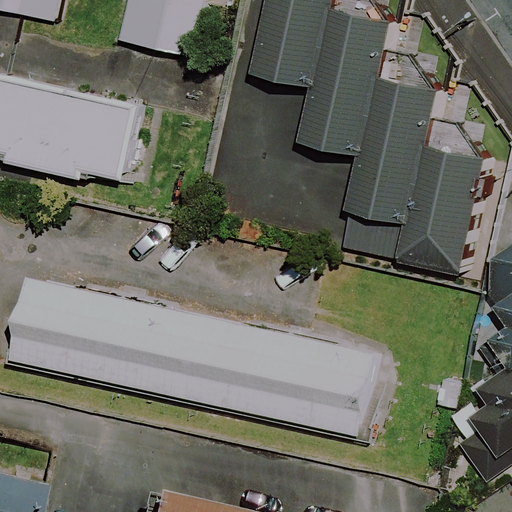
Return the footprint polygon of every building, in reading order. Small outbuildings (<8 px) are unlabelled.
[(60,0),(0,0),(0,12),(55,24),(60,0)] [(210,0),(134,0),(125,43),(198,59),(210,0)] [(325,19),(327,0),(278,0),(270,77),(318,83),(325,19)] [(380,84),(387,26),(325,19),(318,83),(311,141),(373,148),(380,84)] [(0,150),(20,154),(17,168),(86,182),(89,169),(130,178),(146,102),(0,71),(0,150)] [(424,158),(432,90),(380,84),(373,148),(365,213),(417,219),(424,158)] [(417,219),(413,254),(469,260),(480,165),(424,158),(417,219)] [(511,243),(491,256),(511,289),(511,295),(495,306),(508,327),(478,346),(500,380),(507,391),(461,421),(488,465),(511,449),(511,243)] [(388,352),(44,276),(25,361),(369,437),(388,352)] [(37,511),(42,493),(0,484),(0,511),(37,511)]
